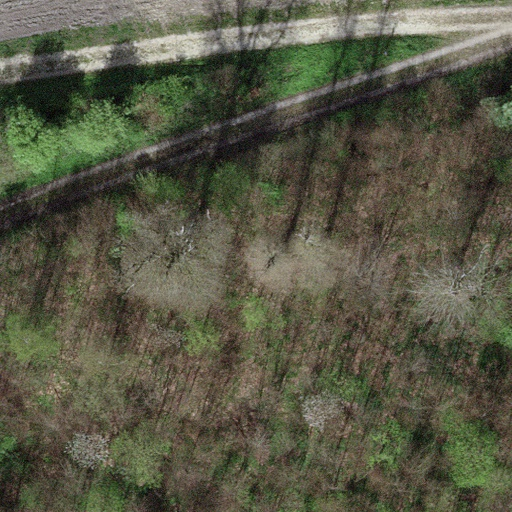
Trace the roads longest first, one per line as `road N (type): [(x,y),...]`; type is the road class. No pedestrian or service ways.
road 1 (track): [(511,37),(0,208)]
road 2 (track): [(0,90),(511,19)]
